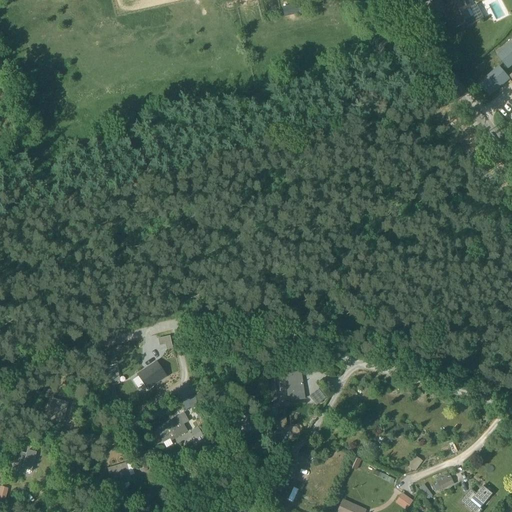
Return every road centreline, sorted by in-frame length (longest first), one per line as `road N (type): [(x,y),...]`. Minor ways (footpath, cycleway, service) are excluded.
road 1 (track): [(511,406),(194,314),(0,368)]
road 2 (track): [(76,427),(178,451),(290,450),(314,428),(354,359)]
road 3 (track): [(173,325),(185,382),(148,403),(69,484)]
road 4 (tertiary): [(511,169),(449,96),(387,0)]
road 5 (track): [(504,405),(473,448),(406,480)]
